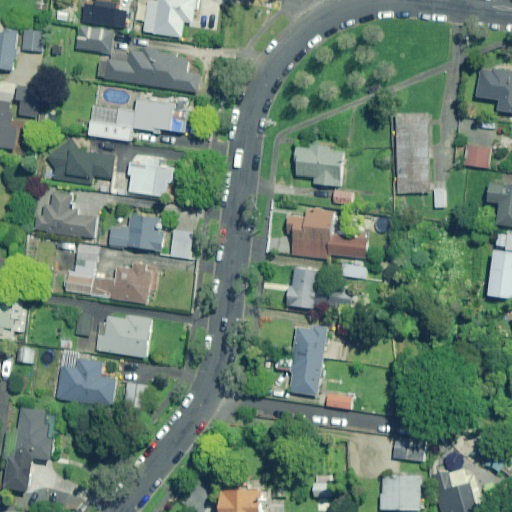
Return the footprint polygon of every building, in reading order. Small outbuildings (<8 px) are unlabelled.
[(187,21),(196,22),(198,0),(161,0),(161,1),(157,0),(150,0),(147,30),(157,31),(157,33),(185,37),(187,21)] [(84,21),(127,27),(130,9),(87,3),(84,21)] [(78,47),(113,53),(116,31),(81,25),(78,47)] [(0,67),(15,69),(20,29),(5,27),(5,30),(0,29),(0,67)] [(26,29),(24,49),(45,51),(47,31),(26,29)] [(109,58),(106,78),(201,91),(203,73),(189,71),(191,57),(179,55),(180,53),(162,51),(162,48),(146,45),(145,51),(132,49),(130,60),(109,58)] [(498,112),(511,114),(511,73),(481,70),(477,99),(499,102),(498,112)] [(19,84),(17,99),(40,102),(42,87),(19,84)] [(13,100),(0,98),(0,146),(17,149),(20,126),(13,125),(15,111),(12,111),(13,100)] [(91,134),(133,140),(135,126),(158,129),(158,127),(173,129),(177,103),(140,98),(138,110),(122,108),(120,124),(93,120),(91,134)] [(22,101),(20,114),(39,117),(41,105),(22,101)] [(433,191),(431,113),(399,113),(402,192),(433,191)] [(118,156),(83,150),(73,137),(47,156),(56,167),(54,179),(93,185),(95,175),(114,178),(118,156)] [(487,170),(490,149),(468,146),(464,167),(487,170)] [(345,151),(298,147),(295,177),(314,179),(314,186),(342,188),(345,151)] [(134,174),(132,191),(168,196),(170,182),(175,182),(177,168),(132,162),(131,174),(134,174)] [(511,184),(494,182),(492,201),(504,203),(501,224),(511,225),(511,184)] [(448,188),(438,188),(437,206),(448,207),(448,188)] [(82,236),(96,238),(99,216),(80,213),(80,208),(76,207),(76,203),(73,202),(74,194),(54,191),(52,204),(46,203),(44,215),(38,215),(36,229),(48,231),(48,232),(82,237),(82,236)] [(353,205),(353,192),(334,192),(334,205),(353,205)] [(333,236),(336,213),(323,212),(323,210),(308,209),(307,217),(303,216),(290,215),(288,233),(295,233),(293,253),(303,254),(320,255),(331,257),(347,258),(347,265),(345,278),(366,280),(367,268),(370,240),(333,236)] [(162,230),(164,218),(134,213),(132,226),(123,225),(123,227),(113,226),(111,244),(129,246),(129,245),(164,250),(167,231),(162,230)] [(172,255),(191,258),(195,232),(176,229),(172,255)] [(511,233),(500,231),(498,247),(511,248),(511,233)] [(67,291),(150,303),(152,290),(156,290),(159,267),(149,266),(150,263),(136,261),(135,268),(119,266),(117,279),(96,276),(100,246),(80,243),(76,272),(70,271),(67,291)] [(511,251),(497,250),(491,294),(511,296),(511,251)] [(326,278),(292,274),(287,307),(321,311),(326,278)] [(356,286),(343,285),(341,301),(354,303),(356,286)] [(0,293),(0,325),(17,328),(21,296),(0,293)] [(77,334),(92,336),(94,315),(79,313),(77,334)] [(97,350),(149,357),(155,318),(131,315),(130,319),(110,316),(107,335),(100,334),(97,350)] [(331,330),(297,326),(288,393),(317,397),(322,360),(345,363),(348,342),(330,340),(331,330)] [(336,326),(336,337),(347,337),(348,327),(336,326)] [(38,352),(22,349),(19,371),(35,373),(38,352)] [(116,406),(120,379),(104,377),(106,362),(80,358),(79,367),(64,365),(59,398),(116,406)] [(353,397),(326,394),(324,407),(351,411),(353,397)] [(6,488),(31,492),(36,457),(54,460),(58,437),(51,437),(53,423),(48,422),(50,412),(23,408),(16,458),(10,457),(6,488)] [(396,458),(426,462),(429,440),(399,437),(396,458)] [(488,511),(477,473),(469,475),(468,469),(452,474),(451,470),(436,475),(441,492),(438,493),(443,511),(488,511)] [(383,509),(423,510),(424,477),(386,476),(386,494),(384,494),(383,509)] [(226,511),(268,511),(268,490),(227,491),(226,511)]
